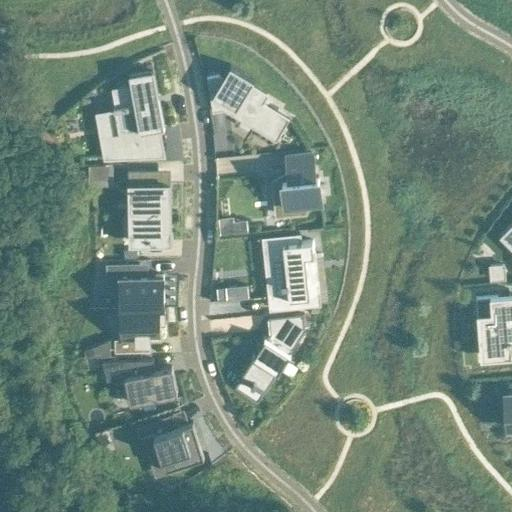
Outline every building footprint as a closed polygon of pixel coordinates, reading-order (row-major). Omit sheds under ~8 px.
[(262,102),(267,94),(251,84),(255,78),(231,63),(223,76),(220,74),(207,76),(213,110),(215,110),(215,109),(226,108),(229,102),(235,106),(233,109),(268,130),(279,112),(262,102)] [(160,98),(157,73),(135,75),(136,85),(115,87),(121,133),(100,136),(103,159),(146,158),(146,135),(145,131),(161,129),(157,99),(160,98)] [(277,214),(301,211),(300,202),(322,200),(320,175),(316,175),(314,151),(288,154),(290,178),(274,179),(277,214)] [(130,211),(133,211),(168,210),(171,210),(170,181),(158,182),(157,168),(128,168),(128,170),(130,170),(130,211)] [(169,240),(168,210),(133,211),(133,241),(169,240)] [(316,302),(311,254),(315,254),(314,247),(314,239),(301,240),(300,232),(264,236),(267,259),(282,257),(286,298),(286,305),(316,302)] [(121,281),(121,307),(165,306),(164,274),(140,274),(140,262),(108,263),(108,282),(121,281)] [(492,277),(504,276),(503,264),(491,265),(492,277)] [(238,285),(220,286),(221,299),(239,298),(238,285)] [(509,293),(477,295),(479,334),(484,333),(485,357),(507,355),(506,338),(511,338),(511,301),(509,302),(509,293)] [(165,323),(165,306),(121,307),(121,337),(115,337),(115,351),(142,350),(141,338),(162,337),(162,323),(165,323)] [(302,312),(269,316),(270,331),(273,333),(269,339),(267,337),(256,355),(257,356),(245,374),(266,386),(278,369),(279,370),(291,352),(290,351),(304,328),(302,312)] [(130,402),(178,392),(172,365),(155,368),(153,358),(103,359),(107,379),(125,375),(130,402)] [(172,411),(134,423),(139,437),(154,432),(166,466),(169,465),(171,469),(187,464),(185,460),(204,454),(193,420),(177,425),(172,411)]
